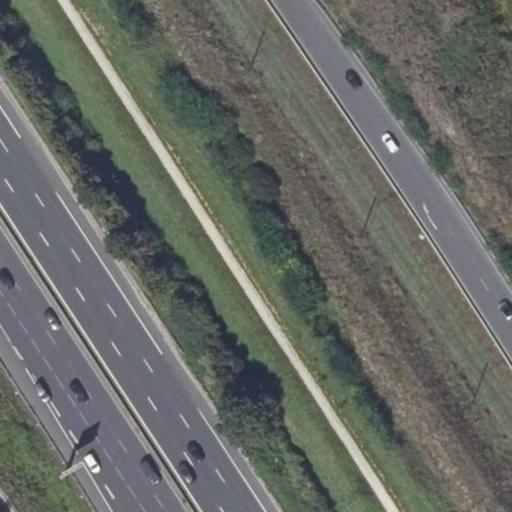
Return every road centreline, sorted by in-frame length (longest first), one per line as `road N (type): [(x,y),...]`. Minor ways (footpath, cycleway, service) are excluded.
road 1 (motorway): [(230,511),(0,162)]
road 2 (primary): [(511,327),(294,0)]
road 3 (motorway): [(0,273),(154,511)]
